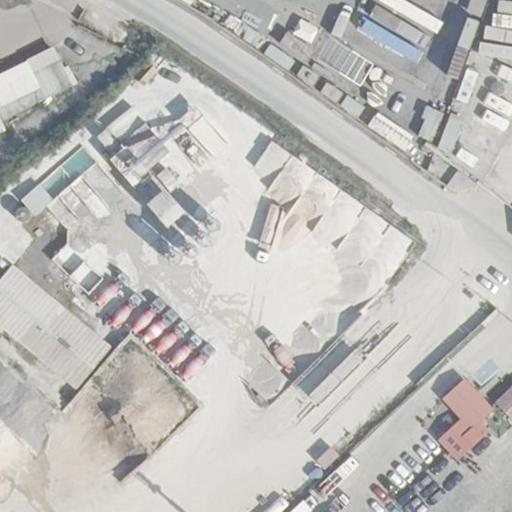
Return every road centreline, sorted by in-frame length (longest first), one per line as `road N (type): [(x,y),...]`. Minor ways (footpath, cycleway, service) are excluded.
road 1 (unclassified): [(511,274),(293,110),(125,0)]
road 2 (unknown): [(511,320),(350,466),(356,511)]
road 3 (unknown): [(311,424),(121,257)]
road 4 (unknown): [(311,424),(175,511)]
